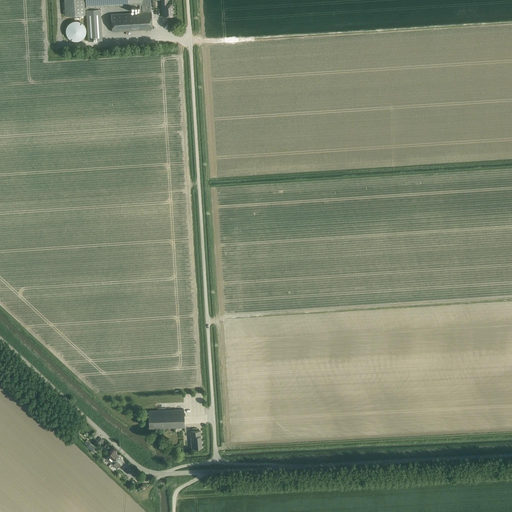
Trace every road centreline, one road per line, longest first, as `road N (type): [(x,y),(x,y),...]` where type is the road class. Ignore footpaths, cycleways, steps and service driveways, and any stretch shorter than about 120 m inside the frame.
road 1 (unclassified): [(215,463),(188,0)]
road 2 (unclassified): [(295,467),(511,454)]
road 3 (unclassified): [(164,474),(140,468),(0,338)]
